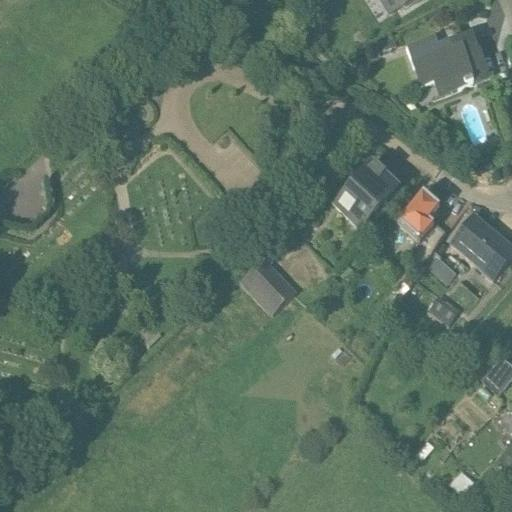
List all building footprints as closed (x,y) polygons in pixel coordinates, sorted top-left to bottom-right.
[(394,0),(401,9),(414,0),(394,0)] [(437,49),(434,40),(406,50),(414,71),(419,70),(425,89),(447,82),(452,96),(487,84),(471,37),(437,49)] [(396,49),(393,40),(374,47),(377,55),(396,49)] [(134,134),(139,128),(127,115),(121,121),(120,123),(119,123),(119,125),(119,126),(119,128),(119,130),(120,131),(121,133),(123,134),(124,135),(125,135),(127,136),(129,136),(130,135),(132,134),(134,134)] [(397,194),(372,170),(371,169),(332,210),(358,235),(397,194)] [(439,241),(444,236),(432,223),(439,215),(421,198),(396,225),(416,243),(415,244),(417,246),(418,245),(418,246),(408,256),(423,270),(439,241)] [(449,247),(493,285),(511,262),(511,253),(472,220),(449,247)] [(309,230),(300,222),(290,234),(299,242),(309,230)] [(238,289),(270,322),(295,299),(281,285),(263,267),(238,289)] [(455,278),(446,270),(438,280),(447,288),(455,278)] [(458,315),(437,301),(429,314),(449,327),(458,315)] [(471,374),(486,358),(471,343),(456,359),(471,374)] [(511,384),(511,371),(509,369),(500,361),(482,382),(500,398),(511,384)] [(511,471),(511,459),(503,459),(503,471),(511,471)]
